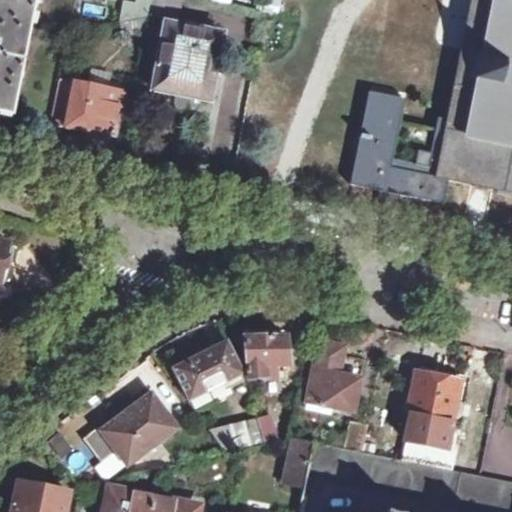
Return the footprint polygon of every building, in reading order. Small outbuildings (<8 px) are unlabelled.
[(0,0),(0,114),(13,117),(37,0),(0,0)] [(125,0),(122,19),(149,13),(149,11),(151,0),(125,0)] [(151,0),(149,11),(180,16),(182,0),(151,0)] [(371,90),(350,185),(444,204),(450,177),(511,190),(511,0),(473,0),(442,154),(421,150),(419,161),(397,157),(408,97),(371,90)] [(170,22),(157,86),(212,96),(225,32),(170,22)] [(52,123),(116,135),(124,89),(106,85),(109,72),(84,68),(81,81),(61,77),(52,123)] [(0,240),(0,281),(2,282),(10,243),(0,240)] [(246,337),(255,375),(268,374),(269,377),(280,376),(279,364),(287,364),(287,337),(246,337)] [(320,338),(309,402),(358,411),(365,378),(342,374),(348,344),(320,338)] [(174,369),(189,400),(244,375),(229,342),(174,369)] [(420,372),(412,410),(418,412),(407,462),(454,471),(465,422),(457,420),(464,380),(420,372)] [(118,451),(129,466),(177,429),(151,395),(104,431),(101,426),(84,439),(102,463),(118,451)] [(261,419),(269,445),(283,441),(276,415),(261,419)] [(213,432),(230,453),(243,451),(269,445),(261,419),(213,432)] [(364,453),(370,424),(353,421),(348,450),(364,453)] [(306,486),(310,470),(316,443),(295,438),(287,481),(306,486)] [(511,511),(511,483),(481,477),(454,471),(407,462),(364,453),(348,450),(316,443),(310,470),(469,500),(511,508),(511,511)] [(66,511),(70,492),(20,482),(13,511),(66,511)] [(151,511),(155,495),(111,487),(105,511),(151,511)] [(197,511),(199,504),(155,495),(151,511),(197,511)]
